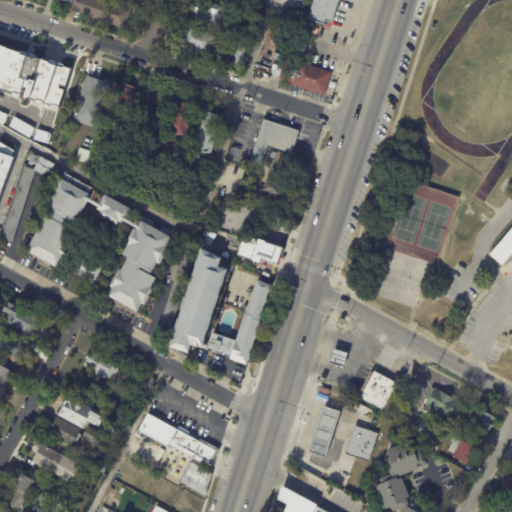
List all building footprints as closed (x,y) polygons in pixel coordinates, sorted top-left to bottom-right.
[(97,0),(131,11),(125,31),(72,13),(73,12),(67,10),(70,0),(97,0)] [(200,0),(222,7),(224,8),(221,16),(228,19),(224,29),(200,21),(197,27),(189,25),(192,18),(189,17),(190,14),(187,13),(192,1),(196,3),(196,0),(200,0)] [(340,0),(333,23),(331,23),(330,27),(309,20),(315,0),(340,0)] [(215,37),(208,56),(176,45),(181,32),(185,33),(187,28),(215,37)] [(235,37),(238,28),(249,32),(248,34),(255,36),(253,43),(235,37)] [(0,89),(22,95),(22,99),(59,108),(70,64),(0,47),(0,89)] [(239,47),(246,50),(244,57),(248,59),(245,68),(233,64),(238,47),(239,47)] [(274,54),(282,57),(280,62),(272,59),(274,54)] [(290,59),(333,74),(325,97),(278,81),(281,75),(278,74),(284,57),(290,59)] [(89,78),(100,82),(100,80),(112,84),(97,130),(72,122),(87,78),(89,78)] [(138,96),(130,122),(109,115),(117,87),(120,88),(121,84),(137,89),(136,93),(138,94),(138,96)] [(159,97),(166,100),(164,106),(157,104),(159,97)] [(193,107),(194,107),(193,111),(194,111),(191,119),(193,120),(189,133),(187,132),(184,140),(176,137),(175,141),(166,138),(168,133),(165,132),(175,101),(193,107)] [(203,113),(221,118),(216,132),(218,133),(211,156),(207,155),(207,156),(203,155),(203,154),(191,150),(203,113)] [(7,129),(46,143),(50,133),(11,119),(7,129)] [(299,133),(293,155),(268,147),(261,166),(251,163),(263,122),(299,133)] [(80,149),(91,153),(87,165),(76,161),(80,149)] [(0,194),(14,156),(0,151),(0,194)] [(278,153),(308,164),(304,178),(273,167),(275,161),(270,159),(272,153),(277,155),(278,153)] [(37,202),(23,246),(2,239),(25,168),(34,171),(41,158),(55,166),(48,179),(41,176),(35,197),(38,198),(37,202)] [(46,204),(73,220),(88,195),(61,179),(46,204)] [(267,205),(268,203),(261,200),(261,199),(258,198),(261,191),(263,192),(267,181),(295,192),(287,213),(267,205)] [(96,209),(104,194),(130,209),(123,222),(119,219),(116,224),(98,214),(99,211),(96,209)] [(174,201),(180,204),(176,215),(170,213),(174,201)] [(44,214),(74,231),(54,267),(27,252),(29,248),(26,246),(44,214)] [(120,253),(151,269),(155,262),(158,264),(166,247),(163,245),(170,231),(139,216),(120,253)] [(511,225),(511,251),(500,265),(487,254),(511,225)] [(244,238),(266,245),(265,246),(283,252),(278,268),(261,263),(260,266),(253,264),(254,262),(238,257),(244,237),(244,238)] [(159,339),(156,338),(162,327),(160,326),(187,242),(194,244),(166,329),(169,330),(164,341),(159,339)] [(200,245),(168,346),(188,352),(191,343),(203,347),(228,266),(200,245)] [(60,267),(92,284),(102,266),(69,249),(60,267)] [(124,260),(105,296),(139,314),(158,278),(124,260)] [(229,357),(245,362),(272,285),(255,279),(229,357)] [(10,302),(41,320),(38,326),(40,327),(38,331),(35,330),(32,336),(0,317),(0,311),(1,310),(3,311),(8,302),(10,302)] [(19,340),(27,345),(23,351),(25,352),(20,361),(0,349),(0,335),(2,332),(5,333),(5,332),(19,340)] [(120,365),(121,365),(111,382),(103,377),(102,379),(92,374),(94,372),(83,366),(87,360),(85,359),(91,348),(120,365)] [(334,349),(348,353),(345,367),(330,363),(334,349)] [(13,373),(4,388),(6,389),(1,400),(0,399),(0,365),(13,372),(13,373)] [(401,386),(402,386),(388,412),(360,398),(361,396),(360,395),(372,372),(373,373),(374,371),(401,386)] [(135,383),(141,372),(153,378),(147,389),(135,383)] [(135,385),(145,391),(142,395),(132,389),(135,385)] [(448,394),(451,395),(452,393),(460,398),(458,401),(464,404),(454,422),(446,417),(440,429),(447,433),(439,447),(409,431),(417,417),(432,425),(436,417),(424,411),(429,401),(426,400),(429,393),(433,395),(437,387),(448,394)] [(56,416),(82,429),(86,421),(97,427),(103,417),(66,397),(56,416)] [(324,406),(342,412),(326,458),(308,452),(324,406)] [(493,425),(488,434),(475,426),(470,434),(464,430),(466,428),(461,425),(465,418),(469,420),(477,407),(497,419),(493,425)] [(175,430),(166,447),(138,431),(147,414),(175,430)] [(128,416),(133,419),(129,426),(124,423),(128,416)] [(60,419),(81,431),(79,434),(82,435),(77,443),(74,442),(71,447),(45,432),(51,423),(53,424),(57,417),(60,419)] [(365,430),(378,434),(369,462),(346,454),(355,426),(365,430)] [(88,427),(103,436),(95,450),(88,446),(90,442),(82,438),(88,427)] [(219,450),(212,465),(209,463),(208,466),(173,448),(182,430),(219,450)] [(455,437),(476,448),(473,454),(476,455),(471,466),(453,457),(455,454),(449,451),(453,442),(451,441),(453,436),(455,437)] [(424,458),(425,463),(418,466),(420,469),(400,477),(399,474),(392,477),(385,460),(390,458),(387,451),(411,441),(412,443),(417,441),(424,458)] [(33,461),(36,454),(33,453),(39,443),(66,458),(63,464),(66,465),(59,477),(32,462),(33,461)] [(429,444),(438,448),(436,452),(427,448),(429,444)] [(90,457),(86,466),(80,463),(84,454),(90,457)] [(128,458),(141,466),(135,477),(122,469),(128,458)] [(324,473),(321,479),(296,464),(299,459),(324,473)] [(110,464),(105,474),(98,471),(103,460),(110,464)] [(192,463),(212,474),(206,496),(180,482),(191,462),(192,463)] [(125,472),(136,478),(129,490),(119,484),(125,472)] [(31,479),(35,482),(32,487),(35,488),(22,511),(10,505),(18,489),(17,488),(15,487),(22,474),(31,479)] [(511,496),(500,491),(503,485),(502,484),(505,478),(507,478),(508,475),(511,476),(511,496)] [(398,479),(399,480),(403,478),(410,498),(407,499),(410,506),(408,507),(410,508),(412,504),(427,511),(426,511),(400,511),(402,509),(396,511),(393,511),(391,511),(387,510),(384,511),(375,487),(398,478),(398,479)] [(188,506),(184,511),(169,511),(149,501),(153,494),(152,493),(153,490),(154,491),(158,483),(162,485),(165,479),(189,493),(186,498),(191,500),(188,506)] [(328,511),(279,485),(275,498),(283,504),(281,511),(328,511)] [(52,487),(61,491),(56,499),(48,494),(52,487)] [(115,499),(121,487),(132,493),(122,511),(118,511),(110,508),(115,499)] [(87,488),(91,491),(88,496),(83,493),(87,488)] [(52,511),(30,511),(35,505),(33,504),(39,492),(48,497),(44,504),(54,509),(52,511)]
